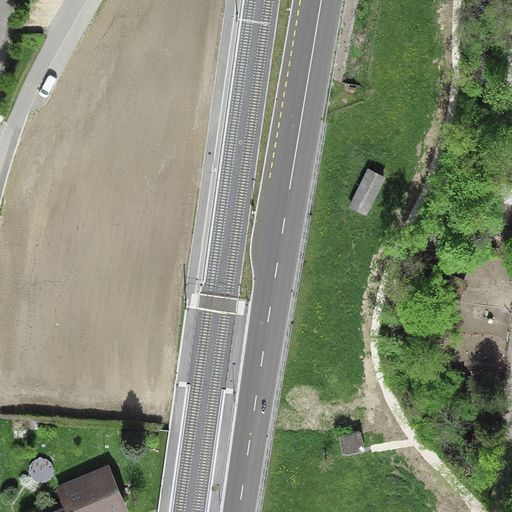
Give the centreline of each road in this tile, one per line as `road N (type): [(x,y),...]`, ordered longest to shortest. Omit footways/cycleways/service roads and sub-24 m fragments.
road 1 (primary): [(322,0),(237,511)]
road 2 (residential): [(511,381),(490,511)]
